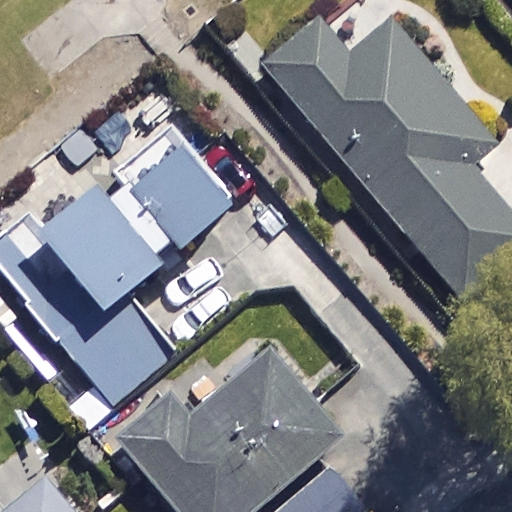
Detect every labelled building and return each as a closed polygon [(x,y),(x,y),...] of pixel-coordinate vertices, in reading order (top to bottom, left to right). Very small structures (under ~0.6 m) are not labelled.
[(345,68),(312,30),(259,76),(449,296),(511,240),(511,231),(462,174),(488,151),(386,33),(345,68)] [(216,213),(164,151),(94,210),(82,196),(31,238),(19,224),(0,239),(0,288),(105,415),(171,359),(118,295),(216,213)] [(256,511),(338,445),(265,357),(182,426),(162,401),(107,447),(160,511),(256,511)] [(66,511),(27,464),(0,485),(0,511),(66,511)] [(354,511),(326,475),(278,511),(354,511)]
